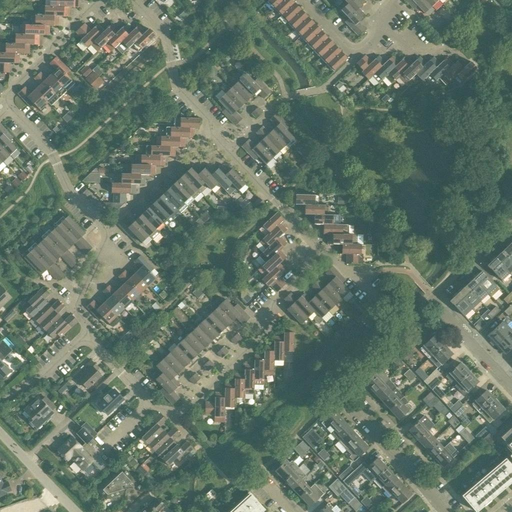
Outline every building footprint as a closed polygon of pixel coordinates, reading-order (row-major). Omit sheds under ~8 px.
[(50,0),(50,7),(54,7),(63,7),(63,17),(68,17),(69,7),(73,8),(73,0),(50,0)] [(269,0),(267,3),(274,10),(284,0),(269,0)] [(284,0),(274,10),(280,17),(294,3),(291,0),(284,0)] [(343,0),(345,2),(362,19),(365,16),(358,9),(362,5),(356,0),(343,0)] [(432,7),(425,0),(404,0),(413,9),(417,6),(424,14),(432,7)] [(362,19),(345,2),(338,8),(348,19),(345,22),(358,36),(365,30),(358,23),(362,19)] [(280,17),(287,23),(301,10),(294,3),(280,17)] [(45,6),(45,16),(54,17),(54,26),(59,27),(59,17),(63,17),(63,7),(54,7),(50,7),(45,6)] [(287,23),(293,30),(307,17),(301,10),(287,23)] [(35,16),(35,26),(44,26),(44,36),(49,36),(49,26),(54,26),(54,17),(45,16),(35,16)] [(293,30),(300,37),(314,24),(307,17),(293,30)] [(87,48),(90,46),(95,41),(94,41),(101,35),(94,28),(91,31),(84,24),(80,28),(86,35),(81,41),(87,48)] [(97,52),(104,45),(108,42),(115,35),(108,28),(105,31),(98,24),(94,28),(101,35),(94,41),(95,41),(90,46),(97,52)] [(300,37),(307,44),(321,31),(314,24),(300,37)] [(25,25),(25,35),(34,35),(34,45),(39,45),(39,36),(44,36),(44,26),(35,26),(25,25)] [(111,52),(115,49),(119,45),(122,42),(128,36),(121,29),(118,32),(112,25),(108,28),(115,35),(108,42),(104,45),(111,52)] [(125,52),(132,46),(135,43),(135,42),(142,36),(135,29),(132,32),(125,25),(121,29),(128,36),(122,42),(119,45),(125,52)] [(135,43),(132,46),(138,53),(156,36),(149,29),(145,32),(139,25),(135,29),(142,36),(135,42),(135,43)] [(307,44),(313,51),(327,38),(321,31),(307,44)] [(15,34),(15,44),(24,45),(24,55),(29,55),(29,45),(34,45),(34,35),(25,35),(15,34)] [(313,51),(320,58),(334,45),(327,38),(313,51)] [(5,44),(5,54),(14,54),(14,64),(19,64),(20,54),(24,55),(24,45),(15,44),(5,44)] [(320,58),(327,65),(341,52),(334,45),(320,58)] [(230,50),(227,53),(232,59),(236,56),(230,50)] [(341,52),(327,65),(333,72),(347,59),(341,52)] [(0,73),(9,73),(10,64),(14,64),(14,54),(5,54),(0,53),(0,73)] [(368,80),(371,77),(381,67),(375,60),(371,63),(365,56),(356,64),(362,71),(361,72),(368,80)] [(381,67),(371,77),(378,83),(384,77),(395,67),(388,60),(385,63),(378,56),(375,60),(381,67)] [(56,71),(51,75),(67,91),(75,84),(70,79),(74,75),(56,57),(49,64),(56,71)] [(391,84),(398,78),(409,68),(402,60),(398,63),(392,57),(388,60),(395,67),(384,77),(391,84)] [(405,85),(416,74),(422,68),(415,61),(412,64),(405,57),(402,60),(409,68),(398,78),(405,85)] [(422,82),(425,79),(436,68),(429,61),(425,64),(419,57),(415,61),(422,68),(416,74),(422,82)] [(436,68),(425,79),(431,86),(443,75),(450,69),(443,62),(439,64),(433,57),(429,61),(436,68)] [(447,58),(443,62),(450,69),(443,75),(450,82),(453,79),(464,69),(457,61),(453,65),(447,58)] [(460,58),(457,61),(464,69),(453,79),(459,86),(477,69),(470,62),(467,65),(460,58)] [(80,72),(86,78),(92,71),(86,65),(80,72)] [(85,80),(91,85),(99,78),(93,72),(85,80)] [(40,73),(37,76),(59,99),(67,91),(51,75),(46,80),(40,73)] [(246,74),(239,81),(253,95),(257,92),(263,99),(270,92),(257,78),(253,82),(246,74)] [(36,90),(48,103),(51,106),(59,99),(37,76),(34,79),(40,85),(36,90)] [(99,78),(91,85),(95,91),(104,83),(99,78)] [(239,81),(232,87),(246,102),(253,95),(239,81)] [(340,83),(335,87),(341,93),(346,89),(340,83)] [(232,87),(225,94),(239,109),(246,102),(232,87)] [(48,103),(36,90),(31,95),(24,88),(17,94),(31,108),(34,105),(40,111),(48,103)] [(239,109),(225,94),(218,101),(225,109),(222,112),(235,126),(242,119),(235,112),(239,109)] [(276,126),(273,130),(289,147),(296,140),(286,130),(289,127),(276,113),(270,120),(276,126)] [(189,128),(188,138),(194,138),(194,129),(199,129),(199,119),(176,118),(175,128),(189,128)] [(0,146),(9,156),(17,149),(9,141),(13,138),(0,124),(0,146)] [(166,127),(166,137),(179,138),(179,147),(184,147),(184,138),(188,138),(189,128),(175,128),(166,127)] [(262,127),(259,129),(279,151),(286,145),(289,147),(273,130),(269,134),(262,127)] [(262,140),(259,143),(272,158),(279,151),(259,129),(256,132),(262,140)] [(156,137),(156,146),(169,147),(169,157),(174,157),(174,147),(179,147),(179,138),(166,137),(156,137)] [(272,158),(259,143),(255,147),(248,140),(241,146),(254,160),(258,157),(265,165),(272,158)] [(0,160),(2,163),(9,156),(0,146),(0,160)] [(146,146),(146,156),(160,156),(159,166),(164,166),(164,156),(169,157),(169,147),(156,146),(146,146)] [(136,155),(135,165),(149,166),(149,175),(154,175),(155,166),(159,166),(160,156),(146,156),(136,155)] [(126,165),(126,174),(140,175),(139,185),(144,185),(145,175),(149,175),(149,166),(135,165),(126,165)] [(180,165),(176,168),(198,191),(201,193),(207,187),(206,185),(190,168),(186,172),(180,165)] [(193,165),(190,168),(206,185),(207,187),(211,190),(218,184),(204,169),(200,172),(193,165)] [(230,196),(237,190),(217,169),(214,173),(207,165),(204,169),(218,184),(230,196)] [(28,166),(25,170),(29,175),(33,171),(32,170),(28,166)] [(221,166),(217,169),(237,190),(238,191),(245,184),(231,169),(227,173),(221,166)] [(179,178),(176,181),(194,200),(201,193),(198,191),(176,168),(173,171),(179,178)] [(23,173),(17,178),(22,182),(27,177),(23,173)] [(91,173),(82,181),(83,182),(91,183),(92,173),(91,173)] [(116,174),(115,184),(130,184),(130,194),(135,194),(135,185),(139,185),(140,175),(126,174),(116,174)] [(287,174),(283,178),(287,182),(291,178),(287,174)] [(16,178),(11,183),(16,189),(21,183),(16,178)] [(165,178),(162,181),(183,203),(187,207),(194,200),(176,181),(172,185),(165,178)] [(166,191),(162,195),(180,214),(187,207),(183,203),(162,181),(159,184),(166,191)] [(130,184),(115,184),(111,184),(111,193),(114,193),(113,203),(125,203),(125,194),(130,194),(130,184)] [(9,186),(3,191),(8,196),(8,195),(13,191),(9,186)] [(152,191),(149,194),(173,220),(180,214),(162,195),(158,198),(152,191)] [(152,204),(148,208),(166,226),(173,220),(149,194),(145,197),(152,204)] [(300,215),(305,215),(305,205),(314,205),(314,195),(295,195),(295,205),(300,205),(300,215)] [(238,203),(245,211),(250,207),(243,199),(238,203)] [(252,206),(257,211),(264,204),(260,199),(252,206)] [(229,202),(226,205),(231,211),(232,211),(235,208),(229,202)] [(138,205),(135,207),(156,229),(162,223),(166,227),(166,226),(148,208),(144,212),(138,205)] [(309,224),(314,224),(314,215),(327,215),(328,206),(314,205),(305,205),(305,215),(309,215),(309,224)] [(138,217),(134,221),(149,236),(152,240),(159,234),(156,229),(135,207),(131,211),(138,217)] [(269,233),(277,227),(283,234),(287,231),(280,223),(283,220),(277,213),(263,226),(269,233)] [(327,215),(314,215),(314,224),(318,225),(318,234),(323,235),(323,225),(337,225),(337,215),(327,215)] [(71,268),(78,261),(69,253),(67,250),(75,243),(86,255),(92,249),(81,237),(85,234),(68,216),(24,258),(40,275),(47,269),(58,281),(64,275),(53,263),(60,257),(63,259),(71,268)] [(357,225),(371,226),(362,216),(357,216),(357,225)] [(149,236),(134,221),(130,225),(124,218),(117,224),(131,238),(134,235),(141,243),(149,236)] [(194,223),(191,225),(192,226),(195,230),(195,229),(198,227),(202,223),(198,219),(194,223)] [(327,244),(332,244),(332,235),(347,235),(347,225),(337,225),(323,225),(323,235),(327,235),(327,244)] [(192,226),(185,233),(188,236),(195,230),(192,226)] [(366,235),(381,236),(371,226),(367,226),(366,235)] [(265,250),(276,240),(283,247),(286,244),(279,237),(283,234),(277,227),(269,233),(259,243),(265,250)] [(337,244),(337,254),(342,254),(342,244),(357,245),(357,235),(347,235),(332,235),(332,244),(337,244)] [(259,256),(266,263),(276,254),(283,261),(286,258),(279,250),(283,247),(276,240),(265,250),(259,256)] [(342,244),(342,254),(347,254),(346,264),(364,265),(364,261),(358,261),(358,255),(361,255),(361,245),(357,245),(342,244)] [(499,253),(494,257),(511,275),(510,273),(511,271),(511,260),(504,251),(500,254),(499,253)] [(258,270),(264,277),(275,267),(282,275),(286,271),(279,264),(283,261),(276,254),(266,263),(258,270)] [(140,269),(135,273),(148,286),(156,279),(150,272),(153,269),(140,255),(133,262),(140,269)] [(511,276),(511,275),(494,257),(490,262),(491,263),(488,266),(504,284),(504,283),(502,281),(510,274),(511,276)] [(275,267),(264,277),(261,280),(268,288),(270,286),(277,293),(285,285),(279,278),(282,275),(275,267)] [(332,280),(328,284),(342,299),(350,292),(342,284),(345,281),(332,267),(325,273),(332,280)] [(124,271),(121,274),(140,293),(148,286),(135,273),(131,278),(124,271)] [(477,274),(473,278),(490,297),(498,289),(482,272),(478,275),(477,274)] [(124,284),(120,288),(132,301),(140,293),(121,274),(118,277),(124,284)] [(469,284),(466,287),(482,304),(483,304),(480,302),(488,294),(490,297),(473,278),(468,282),(469,284)] [(318,281),(315,283),(335,305),(342,299),(328,284),(324,288),(318,281)] [(318,293),(314,297),(328,312),(335,305),(315,283),(311,286),(318,293)] [(241,285),(241,298),(241,299),(249,292),(242,284),(241,285)] [(26,310),(32,317),(47,303),(44,300),(51,293),(44,286),(27,302),(30,306),(26,310)] [(109,286),(105,289),(124,308),(132,301),(120,288),(115,292),(109,286)] [(0,307),(10,298),(0,287),(0,307)] [(461,289),(457,293),(475,312),(472,309),(480,302),(482,304),(466,287),(463,290),(461,289)] [(109,299),(104,303),(116,316),(124,308),(105,289),(102,292),(109,299)] [(290,293),(287,296),(308,318),(315,312),(301,297),(297,300),(290,293)] [(475,312),(457,293),(452,297),(453,299),(450,302),(464,317),(472,309),(474,312),(475,312)] [(245,296),(242,299),(246,303),(251,299),(247,294),(245,296)] [(304,294),(301,297),(315,312),(321,319),(328,312),(314,297),(310,301),(304,294)] [(511,300),(511,297),(509,295),(503,300),(507,305),(511,300)] [(308,318),(287,296),(284,299),(290,306),(286,310),(301,325),(308,318)] [(32,317),(39,325),(61,304),(58,300),(51,307),(47,303),(32,317)] [(120,320),(116,316),(104,303),(99,307),(93,300),(86,307),(99,321),(103,317),(112,327),(120,320)] [(225,300),(219,307),(233,321),(236,318),(243,325),(250,318),(237,304),(233,308),(225,300)] [(157,302),(151,306),(153,309),(154,309),(156,311),(161,307),(161,306),(160,305),(159,304),(157,301),(157,302)] [(39,325),(46,331),(60,317),(57,314),(64,307),(61,304),(39,325)] [(219,307),(211,313),(226,328),(233,321),(219,307)] [(496,307),(490,313),(494,317),(500,311),(496,307)] [(3,319),(7,323),(16,314),(12,310),(3,319)] [(211,313),(205,320),(219,335),(226,328),(211,313)] [(77,322),(71,315),(64,321),(60,317),(46,331),(52,339),(57,335),(60,338),(77,322)] [(482,327),(486,322),(481,318),(477,323),(482,327)] [(489,340),(495,347),(511,330),(511,331),(503,322),(506,320),(505,319),(489,335),(491,338),(489,340)] [(205,320),(198,326),(212,341),(219,335),(205,320)] [(198,326),(191,333),(205,348),(212,341),(198,326)] [(511,330),(495,347),(502,354),(504,351),(507,354),(511,348),(511,331),(511,332),(511,331),(511,330)] [(191,333),(184,340),(198,355),(205,348),(191,333)] [(274,337),(274,342),(284,342),(284,352),(293,352),(294,333),(284,333),(284,337),(274,337)] [(17,334),(13,338),(19,344),(22,341),(23,340),(17,334)] [(433,355),(444,345),(435,336),(420,349),(429,359),(433,355)] [(0,380),(10,371),(1,362),(12,350),(2,340),(0,341),(0,380)] [(184,340),(177,346),(191,361),(198,355),(184,340)] [(22,341),(19,344),(25,350),(28,347),(22,341)] [(264,347),(264,352),(274,352),(274,361),(283,361),(284,352),(284,342),(274,342),(274,347),(264,347)] [(444,345),(433,355),(437,359),(433,363),(438,368),(453,355),(444,345)] [(177,346),(170,353),(184,368),(191,361),(177,346)] [(223,347),(220,350),(225,355),(228,352),(223,347)] [(401,358),(405,363),(416,353),(411,348),(401,358)] [(225,355),(220,350),(217,353),(222,358),(225,355)] [(264,361),(264,375),(273,376),(274,361),(274,352),(264,352),(264,356),(254,356),(254,361),(264,361)] [(170,353),(163,360),(177,375),(184,368),(170,353)] [(405,365),(396,356),(391,360),(400,369),(405,365)] [(80,381),(87,389),(101,376),(93,368),(95,365),(91,360),(83,367),(83,366),(72,376),(78,383),(80,381)] [(156,366),(162,373),(176,388),(180,385),(173,378),(177,375),(163,360),(156,366)] [(254,370),(254,385),(264,385),(264,380),(264,375),(264,361),(254,361),(254,366),(245,365),(244,370),(254,370)] [(454,386),(455,387),(470,373),(461,364),(446,377),(452,383),(456,379),(458,382),(454,386)] [(403,375),(407,379),(413,373),(409,369),(403,375)] [(415,373),(428,386),(437,378),(436,378),(440,374),(436,369),(432,373),(425,380),(421,375),(423,374),(418,369),(415,373)] [(235,374),(235,380),(244,380),(244,395),(254,395),(254,385),(254,370),(244,370),(244,375),(235,374)] [(365,383),(375,393),(389,380),(380,370),(365,383)] [(176,388),(162,373),(155,380),(163,388),(159,391),(172,405),(179,398),(173,391),(176,388)] [(413,373),(407,379),(410,382),(416,376),(413,373)] [(470,373),(455,387),(464,396),(478,383),(470,373)] [(437,378),(428,386),(431,390),(436,386),(440,382),(437,378)] [(225,384),(225,389),(235,389),(235,398),(244,399),(244,395),(244,380),(235,380),(235,384),(225,384)] [(375,393),(382,402),(396,389),(395,389),(396,388),(389,380),(375,393)] [(436,386),(431,390),(437,396),(441,400),(445,396),(436,386)] [(215,393),(215,398),(225,398),(225,408),(235,408),(235,398),(235,389),(225,389),(225,394),(215,393)] [(382,402),(390,410),(404,398),(396,389),(382,402)] [(123,400),(114,390),(108,395),(107,395),(103,398),(104,399),(102,401),(99,398),(93,404),(99,411),(101,409),(107,415),(123,400)] [(484,410),(484,411),(495,401),(486,391),(472,405),(480,414),(484,410)] [(422,400),(427,405),(435,397),(430,392),(422,400)] [(27,419),(36,429),(54,413),(52,411),(55,408),(47,399),(43,402),(38,397),(24,411),(29,417),(27,419)] [(435,397),(427,405),(430,409),(439,401),(435,397)] [(225,398),(215,398),(215,403),(205,403),(205,414),(214,414),(214,422),(225,422),(225,408),(225,398)] [(404,398),(390,410),(399,420),(411,409),(407,405),(408,403),(404,398)] [(449,409),(454,414),(463,405),(458,401),(449,409)] [(495,401),(484,411),(488,415),(484,418),(489,424),(504,410),(495,401)] [(463,405),(454,414),(457,418),(466,409),(463,405)] [(322,423),(331,433),(344,422),(334,412),(322,423)] [(142,438),(148,445),(163,431),(160,427),(166,420),(160,413),(146,427),(149,430),(142,438)] [(409,431),(418,441),(428,432),(427,431),(433,426),(424,416),(409,431)] [(447,422),(451,426),(457,420),(453,416),(447,422)] [(457,420),(451,426),(454,429),(460,423),(457,420)] [(331,433),(339,442),(352,430),(344,422),(331,433)] [(83,429),(91,438),(95,434),(86,424),(82,427),(83,429)] [(461,425),(456,430),(459,434),(465,428),(461,425)] [(475,436),(479,441),(490,432),(485,427),(475,436)] [(148,445),(155,452),(177,431),(174,428),(167,434),(163,431),(148,445)] [(91,438),(83,429),(78,434),(86,443),(81,447),(72,437),(57,450),(68,461),(71,458),(82,471),(97,457),(96,456),(93,445),(96,443),(91,438)] [(339,442),(346,450),(360,439),(352,430),(339,442)] [(155,452),(162,459),(176,444),(173,441),(180,434),(177,431),(155,452)] [(418,441),(426,449),(436,440),(428,432),(418,441)] [(303,439),(312,448),(317,444),(308,435),(303,439)] [(483,440),(489,447),(495,442),(489,435),(483,440)] [(210,437),(205,442),(210,449),(216,444),(210,437)] [(456,455),(460,459),(478,443),(473,438),(456,455)] [(360,439),(346,450),(351,455),(349,457),(353,462),(357,459),(369,449),(360,439)] [(426,449),(434,458),(443,449),(436,440),(426,449)] [(302,441),(298,445),(306,454),(306,453),(305,452),(309,449),(302,441)] [(176,444),(162,459),(168,466),(176,458),(180,462),(194,449),(187,442),(180,448),(176,444)] [(306,454),(298,445),(293,449),(302,458),(306,454)] [(317,454),(321,458),(327,453),(323,449),(317,454)] [(443,449),(434,458),(443,468),(453,459),(452,458),(456,455),(452,449),(447,453),(443,449)] [(506,455),(511,461),(511,449),(510,452),(507,449),(504,449),(502,450),(507,455),(506,455)] [(128,453),(123,457),(129,463),(133,458),(128,453)] [(327,453),(321,458),(324,461),(329,456),(327,453)] [(374,479),(374,480),(387,468),(378,458),(368,467),(367,466),(365,469),(370,474),(372,472),(377,477),(374,479)] [(134,459),(129,463),(135,470),(140,466),(134,459)] [(275,471),(285,481),(303,464),(303,463),(298,467),(292,461),(290,463),(287,459),(275,471)] [(463,497),(475,511),(511,481),(511,467),(506,460),(463,497)] [(315,467),(318,470),(324,465),(321,461),(315,467)] [(143,463),(135,471),(142,478),(147,473),(149,470),(143,463)] [(285,481),(293,489),(302,480),(306,476),(306,475),(310,471),(303,464),(285,481)] [(338,477),(342,482),(354,471),(349,466),(338,477)] [(122,467),(98,490),(106,499),(123,493),(125,495),(131,489),(130,487),(136,481),(122,467)] [(374,480),(382,488),(395,477),(387,468),(374,480)] [(393,494),(403,485),(395,477),(382,488),(390,497),(393,494)] [(0,497),(7,494),(7,493),(11,491),(7,483),(3,485),(0,478),(0,497)] [(328,487),(333,492),(341,484),(337,479),(328,487)] [(293,489),(301,497),(310,488),(302,480),(293,489)] [(203,492),(208,497),(217,488),(212,483),(203,492)] [(310,488),(301,497),(310,507),(324,494),(314,484),(310,488)] [(341,484),(333,492),(337,497),(340,495),(348,503),(353,498),(345,490),(346,489),(341,484)] [(403,485),(393,494),(403,504),(412,495),(403,485)] [(262,511),(264,510),(261,507),(250,495),(232,511),(262,511)] [(360,502),(364,505),(369,500),(366,496),(360,502)] [(159,511),(164,507),(156,498),(143,510),(144,511),(143,511),(159,511)] [(369,500),(364,505),(367,509),(372,503),(369,500)] [(353,508),(356,511),(362,506),(358,502),(353,508)] [(319,511),(332,511),(331,510),(334,508),(329,503),(319,511)]
